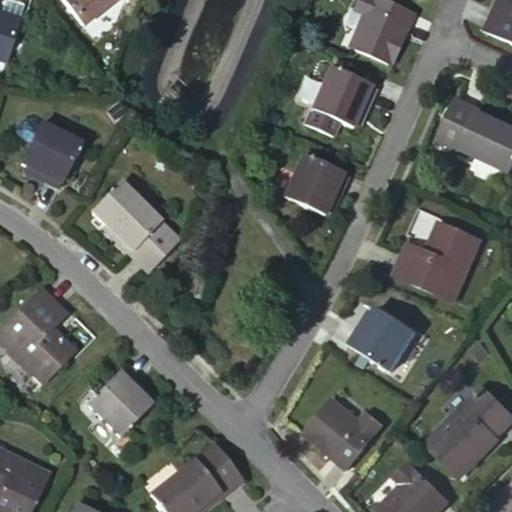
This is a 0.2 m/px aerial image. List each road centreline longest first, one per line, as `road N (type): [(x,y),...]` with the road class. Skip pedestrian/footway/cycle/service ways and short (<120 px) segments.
road 1 (residential): [(437,39),(312,317),(240,429)]
road 2 (residential): [(240,429),(75,266),(0,215)]
